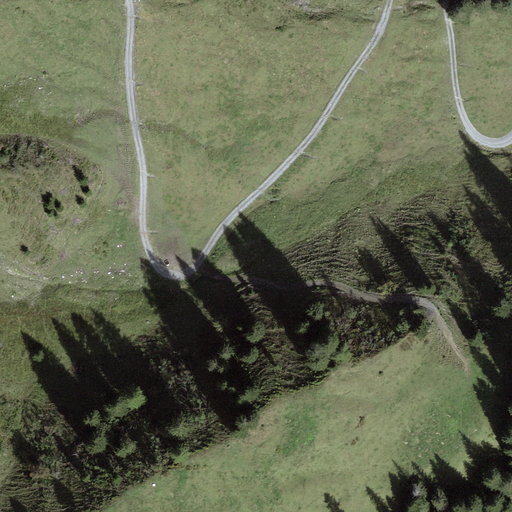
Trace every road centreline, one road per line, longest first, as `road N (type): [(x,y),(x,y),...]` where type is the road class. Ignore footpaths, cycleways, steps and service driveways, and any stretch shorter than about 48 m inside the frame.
road 1 (track): [(389,0),(383,26),(298,151),(216,233),(200,260),(176,274),(159,268),(144,235),(128,0)]
road 2 (track): [(511,135),(485,141),(465,121),(446,0)]
